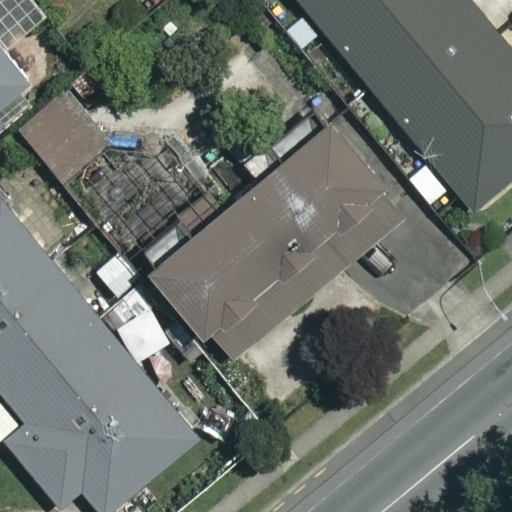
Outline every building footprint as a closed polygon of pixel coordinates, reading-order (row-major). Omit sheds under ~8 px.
[(511,158),(511,59),(462,0),(294,0),(462,201),(511,158)] [(0,116),(29,94),(0,57),(0,116)] [(97,138),(52,82),(8,119),(53,174),(97,138)] [(390,212),(305,108),(197,196),(151,140),(80,199),(179,320),(189,312),(221,351),(390,212)] [(87,511),(186,433),(0,200),(0,395),(18,418),(0,432),(0,436),(59,511),(87,511)]
